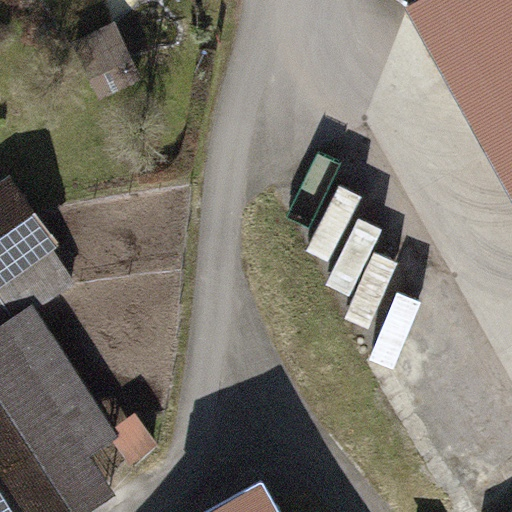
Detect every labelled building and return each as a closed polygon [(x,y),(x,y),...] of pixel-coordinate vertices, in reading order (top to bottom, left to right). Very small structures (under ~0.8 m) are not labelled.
[(511,0),(433,0),(409,13),(511,200),(511,0)] [(138,62),(116,28),(83,49),(104,84),(138,62)] [(0,296),(66,250),(16,179),(0,190),(0,296)] [(45,313),(0,341),(0,511),(102,511),(121,501),(96,461),(124,442),(45,313)] [(149,425),(124,442),(142,470),(168,454),(149,425)] [(288,511),(274,486),(227,511),(288,511)]
